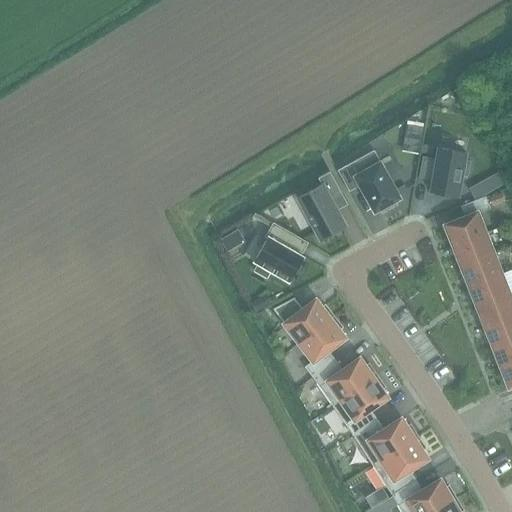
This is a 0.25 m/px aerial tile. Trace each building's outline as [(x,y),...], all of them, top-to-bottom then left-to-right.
[(405,120),(403,133),(419,136),(421,122),(405,120)] [(466,154),(438,148),(436,160),(423,158),(419,177),(426,179),(426,177),(433,179),(430,192),(458,197),(462,176),(467,177),(470,162),(464,161),(466,154)] [(374,151),(337,171),(349,192),(360,186),(374,212),(380,209),(382,213),(396,205),(394,201),(400,198),(374,151)] [(343,196),(329,172),(318,178),(321,185),(297,198),(320,241),(346,227),(332,202),(343,196)] [(480,182),(467,188),(473,199),(486,192),(480,182)] [(501,196),(489,200),(492,207),(503,202),(501,196)] [(464,218),(444,226),(452,246),(486,233),(478,212),(489,208),(485,197),(460,207),(464,218)] [(270,272),(288,283),(303,258),(295,253),(302,241),(273,224),(265,237),(267,239),(254,263),(257,265),(253,272),(266,279),(270,272)] [(452,246),(460,266),(494,253),(486,233),(452,246)] [(494,253),(460,266),(468,286),(502,273),(494,253)] [(502,273),(468,286),(476,306),(509,293),(502,273)] [(265,291),(251,299),(255,308),(275,297),(272,292),(267,295),(265,291)] [(511,299),(509,293),(476,306),(484,327),(511,315),(511,299)] [(272,310),(298,343),(333,317),(325,305),(321,308),(315,300),(302,310),(294,298),(272,310)] [(511,315),(484,327),(492,347),(511,338),(511,315)] [(304,367),(312,377),(335,361),(328,351),(344,338),(338,330),(342,328),(333,317),(298,343),(312,361),(304,367)] [(511,338),(492,347),(500,367),(511,361),(511,338)] [(335,361),(312,377),(333,407),(376,376),(368,364),(365,367),(359,359),(342,371),(335,361)] [(511,361),(500,367),(508,388),(511,386),(511,361)] [(333,407),(353,436),(377,420),(370,410),(387,398),(381,390),(384,387),(376,376),(333,407)] [(310,393),(295,401),(306,424),(322,416),(310,393)] [(353,436),(373,466),(417,437),(410,425),(406,427),(401,419),(383,430),(377,420),(353,436)] [(373,466),(391,495),(416,481),(409,471),(427,459),(422,451),(425,449),(417,437),(373,466)] [(391,495),(401,511),(433,511),(456,499),(448,487),(445,489),(440,480),(422,491),(416,481),(391,495)] [(433,511),(460,511),(463,511),(456,499),(433,511)]
